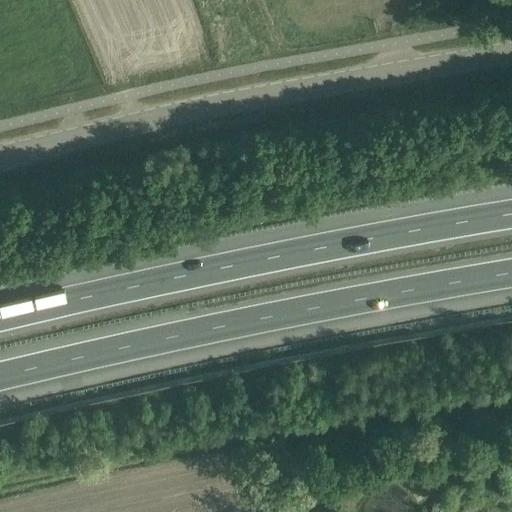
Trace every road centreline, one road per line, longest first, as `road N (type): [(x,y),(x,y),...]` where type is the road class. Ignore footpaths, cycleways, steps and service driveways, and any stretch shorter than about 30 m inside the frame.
road 1 (unclassified): [(0,157),(511,52)]
road 2 (motorway): [(511,212),(0,316)]
road 3 (motorway): [(0,380),(511,277)]
